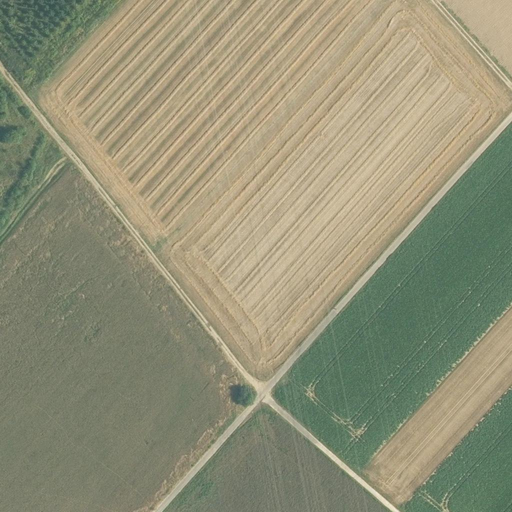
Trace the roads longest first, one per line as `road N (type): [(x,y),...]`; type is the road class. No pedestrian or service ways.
road 1 (track): [(393,511),(241,375),(0,67)]
road 2 (unclassified): [(511,116),(158,511)]
road 3 (track): [(430,0),(511,90)]
